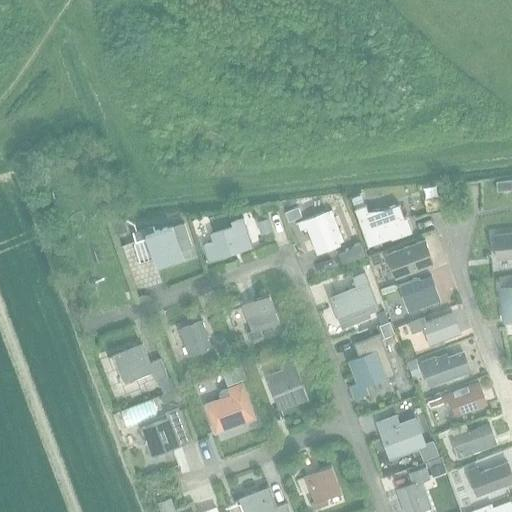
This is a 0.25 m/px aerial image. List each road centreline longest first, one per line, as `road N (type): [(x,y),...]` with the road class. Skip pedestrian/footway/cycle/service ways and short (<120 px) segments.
road 1 (residential): [(350,424),(287,256),(96,325)]
road 2 (residential): [(158,491),(350,424)]
road 3 (residential): [(511,419),(460,278),(454,232)]
